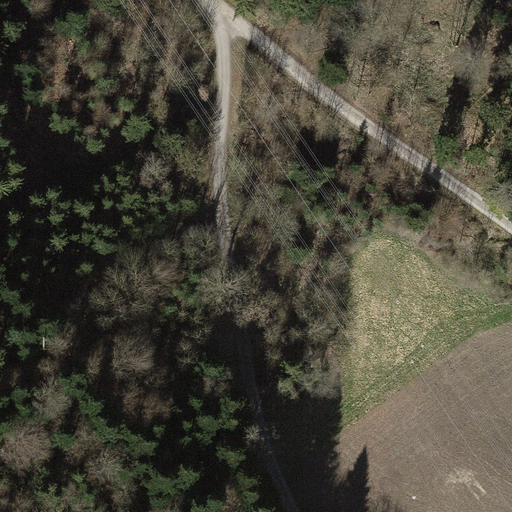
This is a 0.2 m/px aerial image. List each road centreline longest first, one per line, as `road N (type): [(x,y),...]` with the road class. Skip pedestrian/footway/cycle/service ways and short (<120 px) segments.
road 1 (track): [(294,511),(254,407),(224,225),(217,7)]
road 2 (track): [(511,226),(361,122),(209,0)]
